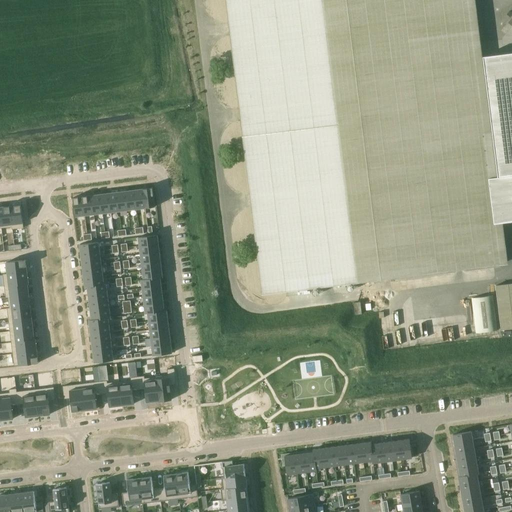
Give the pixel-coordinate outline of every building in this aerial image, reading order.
[(226,0),(229,23),(231,36),(240,108),(241,121),(250,194),(252,207),(263,294),(287,291),(335,286),(386,279),(501,265),(496,223),(511,221),(511,52),(505,53),(483,56),(486,78),(478,79),(468,0),(226,0)] [(153,188),(143,189),(145,208),(155,207),(153,188)] [(143,189),(134,190),(137,209),(145,208),(143,189)] [(134,190),(125,191),(128,210),(137,209),(134,190)] [(125,191),(117,192),(119,211),(128,210),(125,191)] [(117,192),(109,193),(111,212),(119,211),(117,192)] [(109,193),(100,194),(103,213),(111,212),(109,193)] [(100,194),(91,195),(94,214),(103,213),(100,194)] [(91,195),(82,197),(85,215),(94,214),(91,195)] [(82,197),(73,198),(75,217),(85,215),(82,197)] [(21,205),(9,206),(12,227),(11,227),(12,229),(23,228),(21,205)] [(9,206),(0,207),(0,218),(1,228),(11,227),(12,227),(9,206)] [(157,235),(138,237),(139,246),(158,244),(157,235)] [(99,242),(80,244),(81,253),(100,251),(99,242)] [(158,244),(139,246),(141,255),(159,252),(158,244)] [(100,251),(81,253),(82,262),(101,259),(100,251)] [(159,252),(141,255),(142,263),(161,261),(159,252)] [(101,259),(82,262),(83,270),(102,268),(101,259)] [(26,260),(6,262),(8,274),(27,272),(26,260)] [(161,261),(142,263),(143,271),(162,269),(161,261)] [(102,268),(83,270),(84,278),(103,276),(102,268)] [(162,269),(143,271),(144,279),(144,280),(160,278),(163,278),(162,269)] [(8,274),(3,274),(4,286),(27,283),(27,284),(29,283),(27,272),(8,274)] [(103,276),(84,278),(85,287),(87,287),(104,284),(103,276)] [(144,279),(141,279),(142,288),(161,286),(160,278),(144,280),(144,279)] [(27,283),(4,286),(6,298),(8,297),(29,294),(27,284),(27,283)] [(501,330),(511,328),(511,283),(496,285),(501,330)] [(104,284),(87,287),(88,295),(107,293),(106,284),(104,284)] [(161,286),(142,288),(143,297),(162,294),(161,286)] [(107,293),(88,295),(89,303),(108,301),(107,293)] [(29,294),(8,297),(9,308),(30,306),(29,294)] [(162,294),(143,297),(144,305),(163,303),(162,294)] [(493,295),(471,298),(475,333),(497,330),(493,295)] [(108,301),(89,303),(90,312),(109,309),(108,301)] [(360,302),(353,303),(355,315),(362,314),(360,302)] [(163,303),(144,305),(145,314),(148,313),(164,311),(163,303)] [(9,308),(7,308),(8,320),(32,317),(30,306),(9,308)] [(109,309),(90,312),(91,320),(108,318),(110,318),(109,309)] [(164,311),(148,313),(149,321),(168,319),(167,310),(164,311)] [(32,317),(8,320),(10,331),(33,328),(32,317)] [(91,320),(89,320),(90,328),(109,326),(108,318),(91,320)] [(168,319),(149,321),(150,330),(169,327),(168,319)] [(109,326),(90,328),(91,337),(110,334),(109,326)] [(169,327),(150,330),(151,338),(170,336),(169,327)] [(33,328),(10,331),(11,343),(34,340),(34,339),(33,328)] [(110,334),(91,337),(92,345),(111,343),(110,334)] [(170,336),(151,338),(152,346),(171,344),(170,336)] [(34,340),(11,343),(13,354),(37,351),(35,339),(34,339),(34,340)] [(111,343),(92,345),(93,354),(112,351),(111,343)] [(171,344),(152,346),(153,355),(172,353),(171,344)] [(37,351),(13,354),(14,366),(38,363),(37,351)] [(112,351),(93,354),(94,363),(113,360),(112,351)] [(135,362),(128,363),(130,378),(137,377),(135,362)] [(168,375),(156,376),(159,401),(172,400),(170,385),(176,384),(174,368),(167,369),(168,375)] [(144,376),(137,377),(139,390),(145,389),(147,402),(159,401),(156,376),(156,377),(144,378),(144,376)] [(131,380),(119,381),(122,405),(134,404),(133,390),(139,390),(137,377),(130,378),(131,380)] [(100,381),(81,384),(85,410),(97,408),(95,395),(102,394),(100,381)] [(107,381),(100,381),(102,394),(108,393),(109,407),(122,405),(119,381),(107,383),(107,381)] [(81,384),(63,386),(64,399),(71,398),(72,411),(85,410),(81,384)] [(54,387),(35,389),(38,415),(50,414),(49,401),(55,400),(54,387)] [(9,393),(0,393),(0,412),(1,420),(13,419),(12,405),(18,405),(16,392),(17,392),(16,388),(9,389),(9,393)] [(17,392),(16,392),(18,405),(24,404),(26,417),(38,415),(35,389),(17,392)] [(471,431),(453,435),(454,443),(473,440),(471,431)] [(409,439),(400,440),(402,459),(412,458),(409,439)] [(400,440),(390,442),(393,460),(402,459),(400,440)] [(473,440),(454,443),(456,452),(474,448),(473,440)] [(371,442),(361,443),(363,462),(372,461),(373,463),(371,444),(371,442)] [(390,442),(381,443),(383,462),(393,460),(390,442)] [(361,443),(351,444),(354,463),(363,462),(361,443)] [(381,443),(371,444),(373,463),(383,462),(381,443)] [(351,444),(342,446),(344,464),(354,463),(351,444)] [(342,446),(332,447),(335,466),(344,464),(342,446)] [(332,447),(323,448),(325,467),(335,466),(332,447)] [(323,448),(313,450),(316,471),(317,470),(316,468),(325,467),(323,448)] [(474,448),(456,452),(457,460),(476,456),(474,448)] [(313,452),(304,453),(306,472),(316,471),(313,450),(313,452)] [(304,453),(294,454),(297,473),(306,472),(304,453)] [(294,454),(284,456),(287,474),(297,473),(294,454)] [(476,456),(457,460),(459,468),(477,465),(476,456)] [(224,477),(221,478),(245,475),(244,464),(233,465),(232,461),(222,462),(224,477)] [(477,465),(459,468),(460,476),(477,473),(479,473),(477,465)] [(188,472),(176,474),(179,499),(198,497),(196,484),(190,484),(188,472)] [(460,476),(458,477),(460,485),(478,482),(477,473),(460,476)] [(165,488),(159,488),(161,501),(179,499),(176,474),(163,475),(165,488)] [(223,489),(221,489),(247,486),(245,475),(221,478),(223,489)] [(151,477),(139,478),(142,504),(161,501),(159,488),(153,489),(151,477)] [(128,492),(122,493),(123,506),(142,504),(139,478),(127,480),(128,492)] [(109,482),(97,483),(99,504),(100,509),(119,506),(117,494),(111,494),(109,482)] [(478,482),(460,485),(461,493),(480,490),(478,482)] [(247,486),(221,489),(222,500),(246,497),(245,487),(247,486)] [(55,501),(48,502),(49,511),(69,511),(66,487),(53,489),(55,501)] [(480,490),(461,493),(463,501),(481,498),(480,490)] [(34,491),(22,493),(24,511),(43,511),(42,503),(36,504),(34,491)] [(419,491),(401,494),(402,504),(421,500),(419,491)] [(24,511),(22,493),(10,494),(11,511),(24,511)] [(0,511),(11,511),(10,494),(0,495),(0,511)] [(313,494),(288,499),(290,509),(315,505),(313,494)] [(246,497),(222,500),(222,501),(227,500),(228,510),(226,510),(226,511),(248,508),(246,497)] [(481,498),(463,501),(464,510),(483,506),(481,498)] [(421,500),(402,504),(403,511),(410,511),(423,510),(421,500)]
